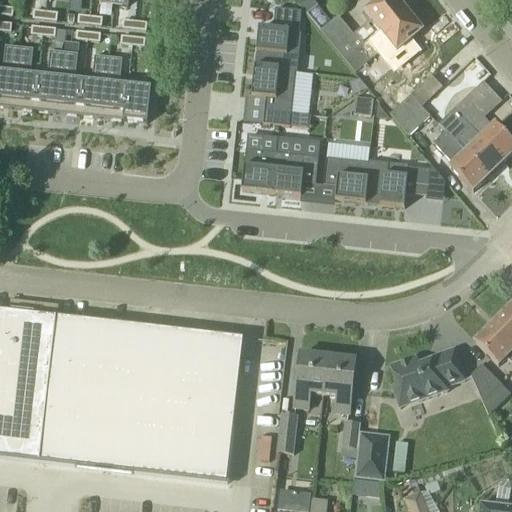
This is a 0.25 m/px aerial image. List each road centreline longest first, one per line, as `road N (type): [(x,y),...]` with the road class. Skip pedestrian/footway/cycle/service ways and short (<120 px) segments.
road 1 (residential): [(0,277),(394,317),(450,296),(482,271)]
road 2 (residential): [(181,195),(215,217),(440,238),(482,271)]
road 3 (residential): [(181,195),(202,0)]
road 4 (residential): [(26,178),(181,195)]
